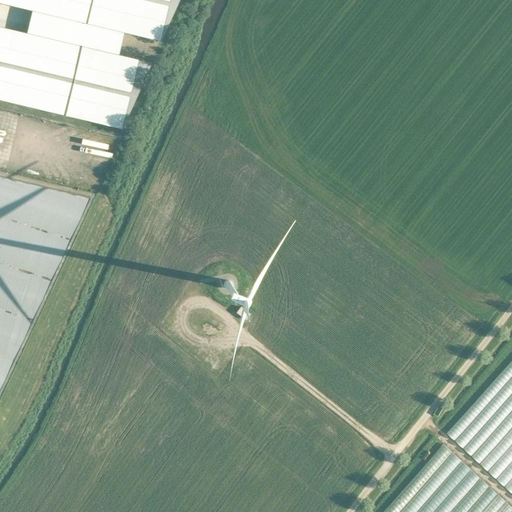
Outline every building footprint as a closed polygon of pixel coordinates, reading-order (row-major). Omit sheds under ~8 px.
[(0,0),(0,2),(160,41),(178,0),(0,0)] [(0,26),(0,99),(122,128),(151,63),(0,26)] [(79,152),(76,165),(103,170),(105,156),(79,152)] [(0,388),(90,197),(0,175),(0,388)] [(240,318),(245,312),(235,304),(230,311),(240,318)] [(511,342),(465,394),(469,402),(474,404),(471,406),(475,413),(482,409),(478,420),(472,423),(467,421),(466,422),(467,423),(451,417),(448,425),(439,430),(511,495),(511,494),(511,342)]
